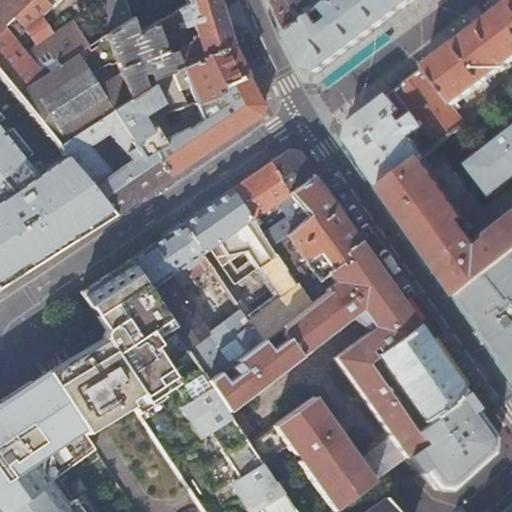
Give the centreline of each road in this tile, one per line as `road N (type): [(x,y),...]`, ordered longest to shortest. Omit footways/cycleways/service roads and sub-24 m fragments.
road 1 (residential): [(305,115),(0,316)]
road 2 (residential): [(511,405),(305,115)]
road 3 (residential): [(305,115),(252,0)]
